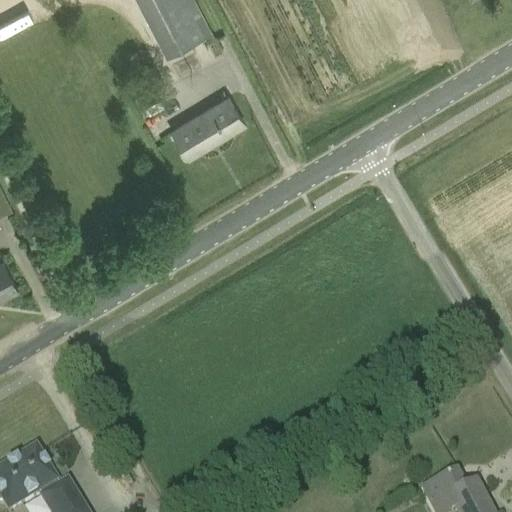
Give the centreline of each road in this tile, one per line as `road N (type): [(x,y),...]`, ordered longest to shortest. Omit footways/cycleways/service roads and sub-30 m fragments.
road 1 (tertiary): [(0,366),(362,143)]
road 2 (unclassified): [(511,381),(362,143)]
road 3 (tertiary): [(362,143),(511,51)]
